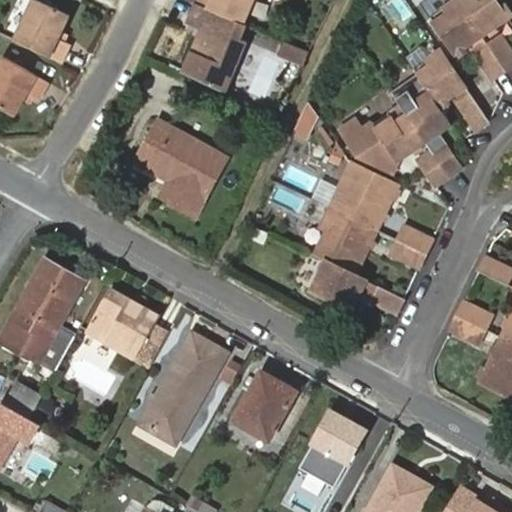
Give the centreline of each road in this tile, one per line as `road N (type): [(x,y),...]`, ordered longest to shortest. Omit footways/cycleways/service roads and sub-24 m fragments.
road 1 (residential): [(34,189),(395,396)]
road 2 (residential): [(141,0),(34,189)]
road 3 (residential): [(395,396),(478,217)]
road 4 (residential): [(395,396),(511,460)]
